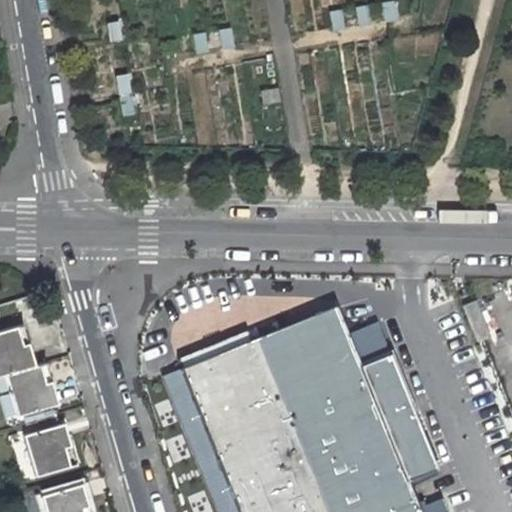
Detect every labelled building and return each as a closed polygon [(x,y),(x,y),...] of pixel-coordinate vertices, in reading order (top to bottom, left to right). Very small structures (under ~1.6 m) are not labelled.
[(386,0),(383,0),(384,19),(398,18),(396,0),(386,0)] [(108,21),(111,41),(124,39),(122,19),(108,21)] [(235,26),(214,29),(217,47),(237,44),(235,26)] [(130,71),(116,74),(125,115),(139,112),(130,71)] [(476,303),(462,308),(479,347),(492,342),(476,303)] [(437,468),(401,381),(394,383),(389,371),(396,368),(389,351),(358,365),(334,306),(180,370),(237,511),(418,511),(405,480),(437,468)] [(0,376),(4,376),(33,367),(21,325),(0,331),(0,376)] [(33,367),(4,376),(15,415),(58,403),(46,363),(33,367)] [(389,371),(394,383),(401,381),(396,368),(389,371)] [(63,421),(21,434),(34,477),(76,464),(63,421)] [(89,511),(82,484),(39,496),(43,511),(89,511)]
